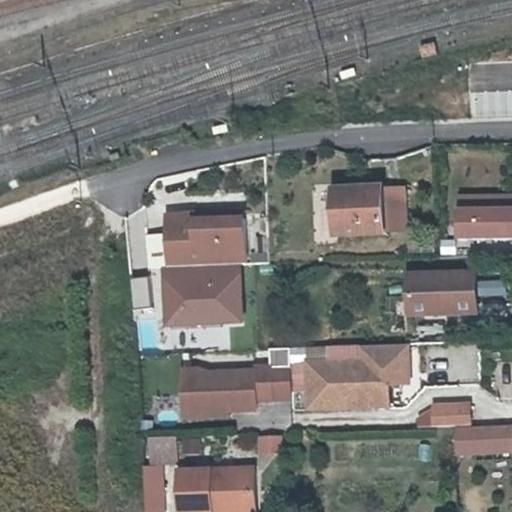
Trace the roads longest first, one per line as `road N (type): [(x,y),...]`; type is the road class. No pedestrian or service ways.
road 1 (residential): [(511,126),(300,140),(107,180),(0,219)]
road 2 (unknown): [(101,182),(118,511)]
